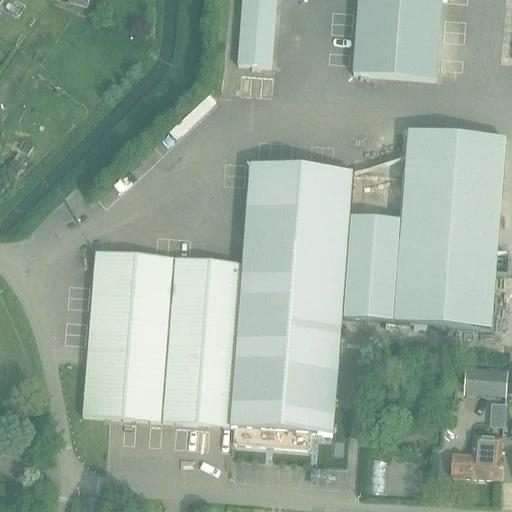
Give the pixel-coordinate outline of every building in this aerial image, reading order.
[(69,0),(68,5),(86,10),(88,0),(69,0)] [(275,0),(242,0),(238,68),(251,70),(251,73),(259,74),(259,70),(270,71),(275,0)] [(357,0),(352,76),(433,82),(438,0),(357,0)] [(405,180),(395,325),(493,331),(505,141),(408,135),(405,180)] [(24,144),(19,152),(28,158),(33,150),(24,144)] [(13,162),(7,171),(14,175),(20,167),(13,162)] [(237,266),(226,431),(235,432),(234,447),(308,453),(310,437),(332,439),(333,419),(338,350),(340,320),(395,325),(405,180),(349,176),(244,168),(237,266)] [(226,431),(237,266),(95,256),(83,419),(226,431)] [(373,396),(385,396),(386,368),(374,367),(373,396)] [(465,395),(505,398),(506,376),(466,373),(465,395)] [(501,484),(502,464),(502,461),(501,461),(502,441),(473,439),(471,459),(453,458),(452,460),(451,480),(501,484)]
